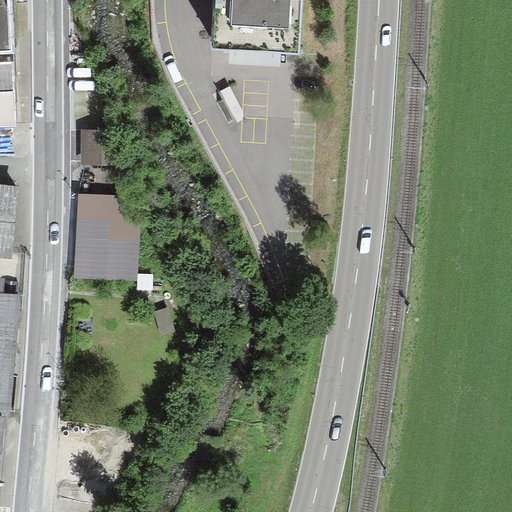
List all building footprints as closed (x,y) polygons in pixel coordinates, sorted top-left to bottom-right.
[(0,0),(0,124),(18,124),(10,0),(0,0)] [(282,43),(301,44),(303,0),(214,0),(213,32),(212,39),(230,40),(282,43)] [(230,40),(229,61),(280,64),(282,43),(230,40)] [(230,86),(220,91),(223,99),(236,123),(243,119),(243,111),(230,86)] [(0,154),(10,154),(9,126),(0,126),(0,154)] [(107,129),(82,129),(82,164),(107,164),(107,129)] [(0,464),(17,290),(3,289),(14,185),(0,183),(0,464)] [(144,196),(78,192),(73,277),(139,281),(144,196)]
